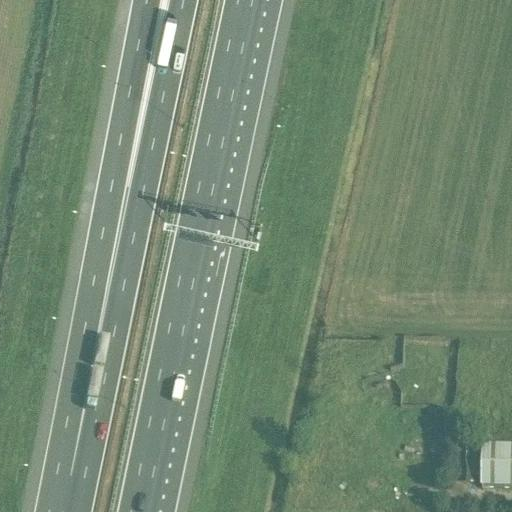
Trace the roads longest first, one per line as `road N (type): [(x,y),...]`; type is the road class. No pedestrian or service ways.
road 1 (motorway): [(145,511),(256,0)]
road 2 (motorway): [(179,0),(72,469)]
road 3 (motorway): [(146,0),(72,469)]
